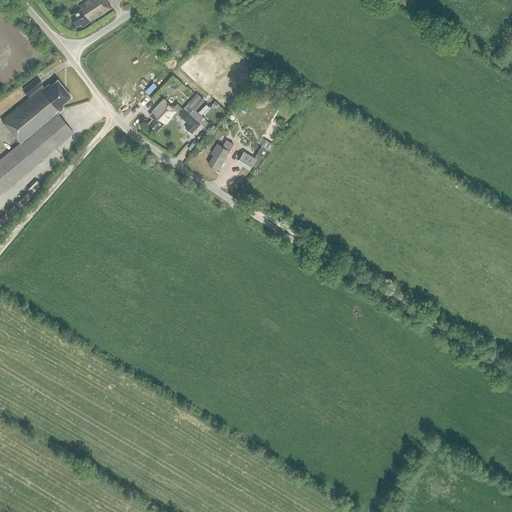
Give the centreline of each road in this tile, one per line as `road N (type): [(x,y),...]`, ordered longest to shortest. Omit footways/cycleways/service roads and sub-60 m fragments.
road 1 (track): [(249,210),(511,372)]
road 2 (unclassified): [(69,54),(119,123),(249,210)]
